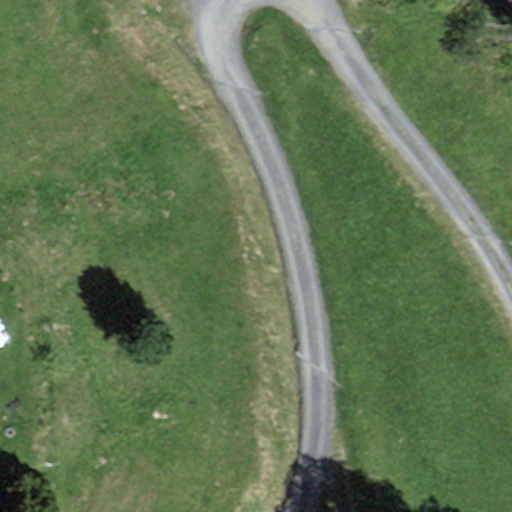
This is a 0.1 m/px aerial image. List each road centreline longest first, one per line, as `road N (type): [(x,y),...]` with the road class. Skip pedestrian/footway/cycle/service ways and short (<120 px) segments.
road 1 (unclassified): [(232,0),(221,18),(222,49),(293,228),(312,323),(317,404),(303,511)]
road 2 (unclassified): [(511,286),(309,0)]
